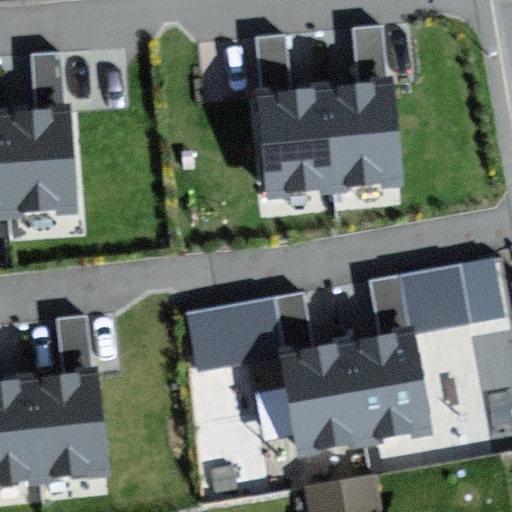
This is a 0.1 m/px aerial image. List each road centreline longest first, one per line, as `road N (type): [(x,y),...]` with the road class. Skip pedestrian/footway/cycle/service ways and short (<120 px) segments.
road 1 (residential): [(0,294),(511,227)]
road 2 (residential): [(0,26),(299,0)]
